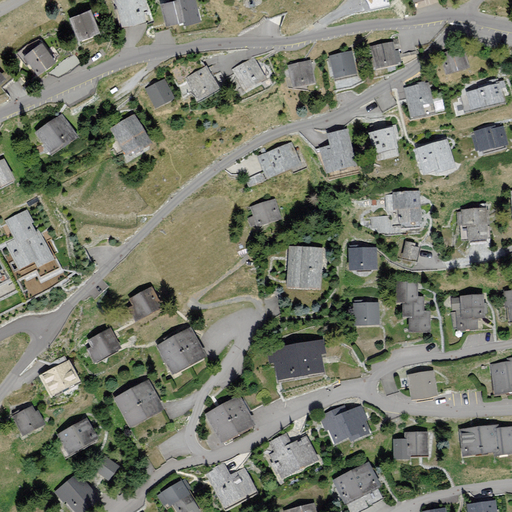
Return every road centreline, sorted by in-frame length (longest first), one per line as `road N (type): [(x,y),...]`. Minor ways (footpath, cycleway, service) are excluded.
road 1 (unclassified): [(461,15),(422,61),(339,113),(276,130),(219,163),(37,331)]
road 2 (unclassified): [(0,110),(128,57),(461,15)]
road 3 (residential): [(199,459),(187,436),(194,408),(269,302)]
road 4 (residential): [(363,395),(333,397),(199,459)]
road 5 (residential): [(363,395),(379,370),(407,360),(511,344)]
road 6 (residential): [(511,413),(451,417),(363,395)]
